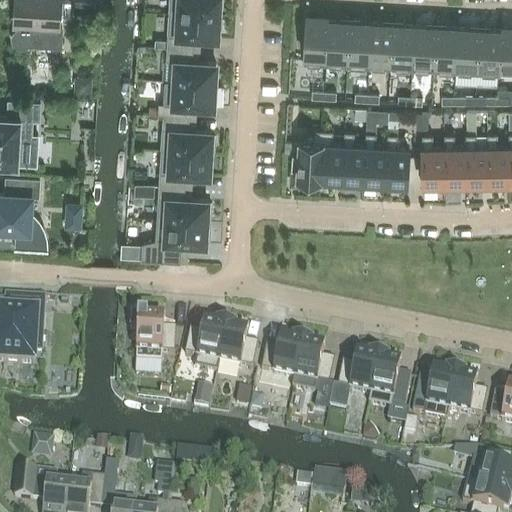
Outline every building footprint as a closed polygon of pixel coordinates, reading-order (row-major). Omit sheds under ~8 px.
[(14,26),(20,26),(20,29),(18,30),(17,30),(16,31),(15,32),(14,34),(14,35),(13,36),(13,37),(13,39),(14,40),(14,41),(14,42),(15,44),(16,44),(17,45),(18,46),(19,46),(20,46),(22,47),(25,46),(26,45),(27,45),(61,46),(62,27),(59,27),(61,0),(9,0),(10,1),(10,2),(11,3),(11,5),(13,6),(15,7),(14,26)] [(219,0),(169,0),(169,13),(219,16),(219,0)] [(219,16),(169,13),(167,47),(193,49),(194,37),(218,38),(219,16)] [(303,63),(326,64),(329,19),(306,17),(303,63)] [(350,20),(329,19),(326,64),(347,66),(350,20)] [(350,20),(347,66),(369,67),(372,21),(350,20)] [(372,21),(369,67),(391,68),(393,22),(372,21)] [(415,24),(393,22),(391,68),(412,70),(415,24)] [(436,25),(415,24),(412,70),(434,71),(436,25)] [(458,26),(436,25),(434,71),(455,72),(458,26)] [(480,27),(458,26),(455,72),(477,73),(480,27)] [(501,29),(480,27),(477,73),(498,75),(499,67),(501,29)] [(511,29),(501,29),(499,67),(511,67),(511,29)] [(216,62),(200,61),(193,61),(193,49),(167,47),(166,60),(172,61),(171,81),(171,82),(215,84),(216,62)] [(171,81),(164,80),(163,102),(158,102),(158,116),(162,116),(189,117),(190,105),(214,107),(215,84),(171,82),(171,81)] [(312,90),(312,98),(324,99),(324,91),(312,90)] [(336,99),(336,91),(324,91),(324,99),(336,99)] [(355,92),(355,101),(367,101),(367,93),(355,92)] [(379,102),(379,94),(367,93),(367,101),(379,102)] [(410,104),(410,96),(398,95),(398,103),(410,104)] [(410,96),(410,104),(422,105),(422,96),(410,96)] [(454,96),(442,96),(442,104),(454,104),(454,96)] [(466,96),(454,96),(454,104),(466,104),(466,96)] [(497,96),(485,96),(485,104),(497,104),(497,96)] [(509,96),(497,96),(497,104),(509,104),(509,96)] [(40,102),(8,100),(7,116),(0,115),(0,163),(18,165),(20,135),(32,135),(32,119),(39,119),(40,102)] [(189,117),(162,116),(160,150),(211,153),(211,149),(215,149),(216,136),(212,136),(212,131),(189,129),(189,117)] [(319,179),(320,179),(323,130),(313,129),(312,141),(300,140),(299,153),(292,152),(291,169),(292,169),(292,165),(298,165),(298,178),(319,179)] [(323,130),(320,179),(319,179),(319,182),(335,183),(335,178),(341,179),(342,179),(344,144),(343,144),(332,144),(333,130),(323,130)] [(341,179),(341,183),(357,184),(357,180),(362,180),(363,180),(365,145),(354,145),(355,131),(344,131),(343,144),(344,144),(342,179),(341,179)] [(365,145),(363,180),(362,180),(362,185),(378,186),(379,181),(384,181),(385,181),(387,147),(375,146),(376,133),(366,132),(365,145)] [(385,181),(384,181),(384,186),(400,187),(400,182),(407,183),(409,148),(397,147),(398,134),(387,133),(387,147),(385,181)] [(487,182),(488,186),(504,186),(504,181),(509,181),(510,181),(509,146),(498,147),(498,133),(487,133),(487,147),(488,147),(488,181),(487,182)] [(445,182),(445,147),(433,148),(433,134),(423,134),(424,187),(439,187),(439,182),(444,182),(445,182)] [(445,147),(445,182),(444,182),(444,187),(460,187),(460,182),(466,182),(467,182),(466,147),(455,147),(455,134),(445,134),(445,147)] [(466,134),(466,147),(467,182),(466,182),(466,186),(482,186),(482,182),(487,182),(488,181),(488,147),(487,147),(477,147),(476,134),(466,134)] [(211,153),(160,150),(158,184),(185,186),(186,174),(210,175),(211,153)] [(0,230),(9,231),(9,228),(16,228),(15,247),(14,247),(14,248),(49,250),(49,249),(47,249),(47,239),(44,230),(40,221),(33,214),(30,213),(31,196),(39,196),(40,179),(6,177),(5,193),(0,192),(0,230)] [(185,186),(158,184),(156,218),(211,222),(212,203),(208,203),(208,199),(185,198),(185,186)] [(210,240),(211,222),(156,218),(155,239),(142,242),(141,260),(181,262),(182,242),(205,244),(206,240),(210,240)] [(44,299),(7,297),(6,311),(0,310),(0,362),(35,365),(35,352),(41,352),(43,326),(37,325),(38,314),(43,315),(44,299)] [(138,330),(136,363),(161,364),(162,353),(174,353),(176,328),(164,327),(164,317),(155,316),(155,314),(131,313),(130,329),(138,330)] [(195,368),(217,372),(219,363),(218,362),(226,324),(217,322),(217,324),(204,322),(202,332),(190,329),(185,354),(197,356),(195,368)] [(226,324),(218,362),(219,363),(240,367),(240,366),(253,368),(258,343),(246,341),(248,331),(235,328),(236,326),(226,324)] [(266,345),(261,370),(273,373),(273,374),(294,378),(295,378),(303,340),(294,338),(293,340),(280,338),(278,347),(266,345)] [(312,342),(303,340),(295,378),(294,378),(292,388),(315,393),(315,389),(317,382),(324,383),(329,384),(334,359),(322,357),(324,347),(312,344),(312,342)] [(371,394),(379,356),(370,354),(370,356),(357,353),(355,363),(343,361),(338,386),(350,388),(349,390),(371,394)] [(371,394),(369,404),(403,411),(411,375),(399,373),(401,363),(388,360),(388,358),(379,356),(371,394)] [(448,410),(456,372),(447,370),(446,372),(433,369),(431,379),(419,377),(412,412),(425,414),(424,416),(446,420),(448,410)] [(456,372),(448,410),(470,415),(470,413),(482,416),(487,391),(475,388),(477,378),(465,376),(465,374),(456,372)] [(315,393),(318,394),(315,408),(328,411),(333,385),(329,384),(324,383),(317,382),(315,389),(315,393)] [(494,392),(489,418),(502,420),(501,421),(511,423),(511,385),(509,385),(507,395),(494,392)] [(54,437),(34,435),(31,456),(51,458),(54,437)] [(96,436),(95,450),(108,451),(109,438),(96,436)] [(143,438),(130,437),(128,462),(141,463),(143,438)] [(210,453),(177,449),(175,463),(208,467),(210,453)] [(473,458),(468,481),(511,492),(511,468),(509,468),(511,456),(487,450),(484,461),(473,458)] [(157,495),(163,495),(171,496),(175,466),(157,464),(155,484),(159,485),(157,495)] [(57,472),(18,468),(14,498),(44,501),(42,511),(65,511),(69,485),(56,483),(57,472)] [(301,488),(314,487),(314,473),(290,474),(290,468),(273,469),(273,491),(286,491),(287,500),(302,500),(301,488)] [(83,475),(82,486),(69,485),(65,511),(88,511),(89,506),(101,508),(104,478),(83,475)] [(122,498),(115,498),(117,479),(104,478),(101,508),(113,509),(112,511),(134,511),(135,510),(121,509),(122,498)] [(471,511),(497,511),(498,511),(499,511),(508,511),(511,502),(511,501),(511,492),(468,481),(462,502),(473,505),(471,511)] [(169,511),(171,503),(149,501),(147,511),(135,510),(134,511),(169,511)] [(171,503),(169,511),(182,511),(183,505),(171,503)]
